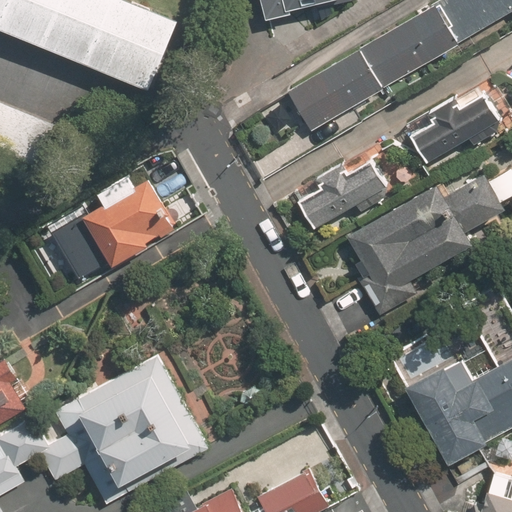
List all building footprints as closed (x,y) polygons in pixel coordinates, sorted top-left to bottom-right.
[(0,0),(0,25),(146,86),(176,16),(137,0),(0,0)] [(288,0),(292,14),(351,0),(288,0)] [(511,0),(436,0),(289,90),(315,132),(511,11),(511,0)] [(469,135),(474,143),(499,129),(494,120),(502,115),(487,89),(464,103),(461,97),(436,112),(439,117),(412,133),(428,159),(469,135)] [(325,186),(299,201),(314,226),(387,182),(373,158),(351,171),(345,161),(319,177),(325,186)] [(206,214),(176,160),(148,175),(125,188),(121,181),(99,193),(105,204),(80,218),(87,231),(65,243),(86,280),(149,245),(147,242),(159,235),(160,239),(187,225),(206,214)] [(511,164),(489,177),(485,169),(445,192),(438,180),(353,229),(368,256),(354,264),(381,315),(425,292),(415,274),(473,241),(467,231),(507,208),(501,197),(511,190),(511,164)] [(59,411),(71,431),(46,445),(66,479),(90,466),(109,499),(179,460),(208,444),(159,355),(59,411)] [(463,355),(410,384),(452,461),(499,435),(511,428),(511,355),(475,376),(463,355)] [(0,425),(27,411),(0,362),(0,425)] [(8,511),(0,496),(0,493),(27,478),(18,463),(45,448),(28,418),(0,433),(0,511),(8,511)] [(511,438),(500,435),(495,455),(511,459),(511,438)] [(315,464),(259,494),(268,511),(312,511),(334,501),(315,464)] [(511,511),(511,484),(491,481),(485,511),(511,511)] [(250,511),(235,483),(183,511),(250,511)]
